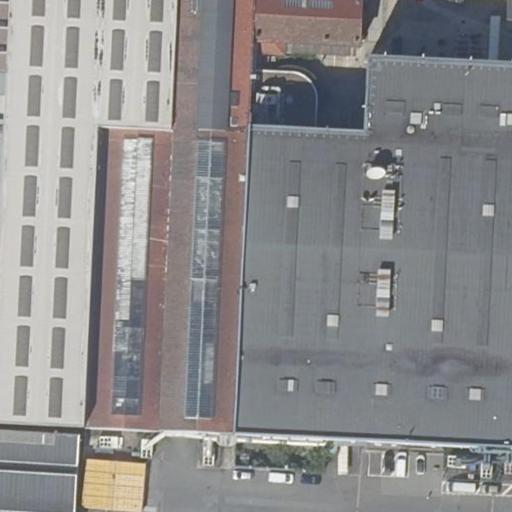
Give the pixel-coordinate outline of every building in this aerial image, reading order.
[(12,0),(0,244),(0,424),(89,428),(163,432),(183,0),(12,0)] [(0,0),(0,244),(12,0),(0,0)] [(258,0),(183,0),(163,432),(241,438),(252,129),(254,104),(256,53),(258,0)] [(362,0),(258,0),(256,53),(293,55),(294,51),(358,57),(359,45),(360,45),(362,0)] [(252,129),(241,438),(238,469),(326,474),(329,451),(343,451),(344,452),(511,459),(511,67),(369,58),(366,136),(252,129)] [(0,424),(0,511),(82,511),(85,474),(89,428),(0,424)]
